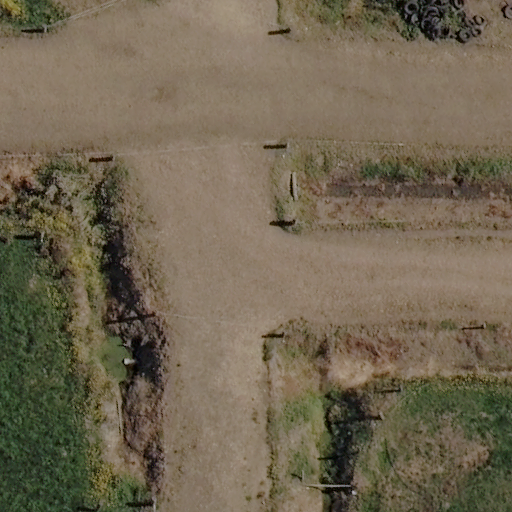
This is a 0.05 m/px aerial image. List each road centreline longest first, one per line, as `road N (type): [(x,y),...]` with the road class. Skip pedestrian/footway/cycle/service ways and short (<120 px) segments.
road 1 (track): [(0,115),(511,128)]
road 2 (track): [(346,0),(351,511)]
